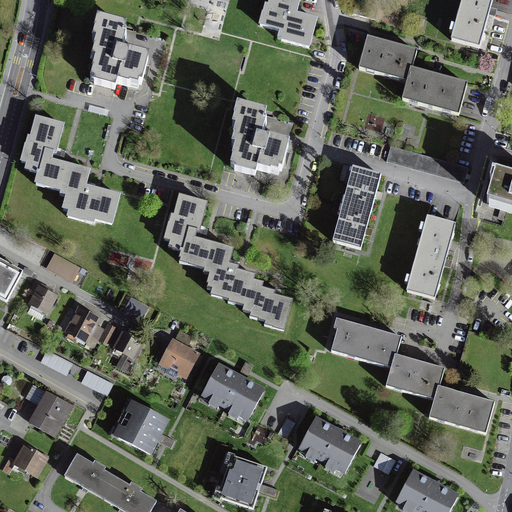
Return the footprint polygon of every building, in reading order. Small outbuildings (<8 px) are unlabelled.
[(299,0),(271,0),(267,15),(263,14),(260,26),(284,32),(282,40),(308,48),(316,21),(295,15),(297,6),(299,0)] [(379,6),(357,0),(353,14),(375,20),(379,6)] [(479,49),(492,0),(462,0),(455,27),(451,25),(449,33),(453,34),(451,41),(479,49)] [(97,74),(95,85),(115,90),(116,83),(130,87),(131,82),(140,85),(141,85),(148,60),(147,60),(128,55),(128,56),(118,53),(119,49),(120,49),(123,38),(126,39),(126,37),(123,36),(125,29),(98,22),(95,33),(99,34),(94,52),(99,53),(93,73),(97,74)] [(402,101),(403,101),(416,52),(368,38),(359,69),(407,82),(402,101)] [(458,116),(467,86),(412,70),(417,52),(416,52),(403,101),(458,116)] [(238,161),(235,171),(255,176),(257,170),(270,173),(271,169),(281,171),(288,146),(269,141),(268,142),(258,139),(259,136),(260,136),(263,125),(266,125),(267,123),(263,122),(265,116),(238,108),(237,115),(236,119),(235,120),(240,121),(235,139),(239,140),(234,160),(238,161)] [(61,191),(61,190),(67,166),(50,162),(52,154),(55,155),(63,126),(36,119),(31,138),(32,138),(30,147),(26,146),(22,162),(31,164),(29,171),(36,173),(36,174),(38,175),(36,180),(46,183),(45,187),(61,191)] [(390,147),(390,148),(387,161),(415,169),(419,155),(390,147)] [(439,160),(419,155),(415,169),(436,175),(439,160)] [(439,160),(436,175),(464,182),(468,168),(453,164),(439,160)] [(67,166),(61,190),(68,192),(65,206),(71,207),(68,217),(85,222),(86,217),(112,224),(119,197),(85,187),(89,172),(67,166)] [(377,191),(381,177),(354,169),(343,206),(371,213),(377,191)] [(495,176),(492,184),(487,203),(501,207),(503,207),(504,207),(506,208),(511,209),(511,176),(495,172),(495,173),(492,173),(492,175),(495,176)] [(205,269),(211,245),(194,240),(196,232),(199,233),(206,205),(180,198),(175,216),(176,217),(174,225),(169,224),(165,240),(175,243),(173,249),(180,251),(180,253),(182,254),(181,259),(190,261),(189,265),(205,269)] [(371,213),(343,206),(333,243),(361,250),(371,213)] [(435,300),(455,226),(427,218),(425,226),(421,225),(419,232),(423,233),(411,278),(407,277),(405,284),(409,285),(407,292),(435,300)] [(211,245),(205,269),(212,271),(208,284),(214,286),(212,296),(229,300),(229,299),(237,301),(236,304),(245,306),(246,306),(252,282),(254,277),(236,272),(237,269),(228,266),(232,251),(211,245)] [(80,268),(59,256),(52,269),(74,280),(80,268)] [(0,298),(6,302),(21,275),(16,272),(18,269),(3,261),(1,264),(0,263),(0,298)] [(246,306),(245,306),(244,312),(260,316),(259,320),(274,324),(273,328),(283,331),(291,302),(273,297),(274,293),(261,290),(262,285),(252,282),(246,306)] [(52,291),(45,288),(44,290),(39,288),(30,305),(47,315),(56,297),(50,294),(52,291)] [(151,307),(135,299),(129,310),(145,318),(151,307)] [(80,310),(67,332),(86,342),(98,320),(80,310)] [(387,387),(400,339),(389,336),(340,322),(340,323),(332,352),(392,369),(387,387)] [(109,326),(100,342),(107,345),(116,329),(109,326)] [(128,374),(139,352),(142,347),(139,345),(141,342),(124,333),(115,349),(124,354),(117,368),(128,374)] [(430,419),(444,370),(396,357),(401,339),(400,339),(387,387),(435,401),(430,419)] [(163,363),(169,366),(165,373),(176,379),(179,372),(185,376),(192,364),(191,364),(193,360),(199,363),(202,357),(197,354),(197,353),(187,348),(175,342),(170,352),(169,352),(163,363)] [(75,365),(50,352),(44,362),(69,376),(75,365)] [(238,378),(237,378),(218,368),(203,395),(212,400),(213,398),(221,403),(220,404),(232,411),(233,409),(241,413),(239,415),(248,420),(263,392),(245,382),(244,381),(238,378)] [(444,370),(430,419),(485,434),(494,404),(452,392),(439,388),(444,370)] [(116,386),(90,373),(85,383),(110,397),(116,386)] [(72,408),(48,394),(31,425),(55,438),(72,408)] [(160,435),(160,434),(167,421),(136,405),(133,411),(130,410),(119,431),(122,432),(119,439),(149,455),(156,441),(157,441),(160,435)] [(337,468),(345,473),(360,445),(341,434),(335,430),(335,431),(315,420),(300,448),(309,453),(310,451),(318,455),(317,457),(329,464),(330,462),(338,466),(337,468)] [(9,475),(15,465),(36,478),(47,459),(25,446),(16,461),(10,458),(3,471),(8,474),(8,475),(9,475)] [(95,462),(93,465),(77,455),(66,474),(67,474),(75,480),(74,482),(97,496),(99,492),(106,496),(107,497),(114,501),(111,505),(124,511),(150,511),(156,502),(140,493),(142,490),(131,484),(130,486),(104,471),(105,468),(95,462)] [(261,486),(262,485),(267,468),(234,457),(231,467),(228,466),(220,488),(224,489),(220,499),(253,510),(259,493),(259,492),(260,492),(262,486),(261,486)] [(449,511),(457,498),(438,487),(438,486),(432,483),(432,484),(412,473),(397,501),(406,506),(407,504),(415,508),(414,510),(417,511),(449,511)]
